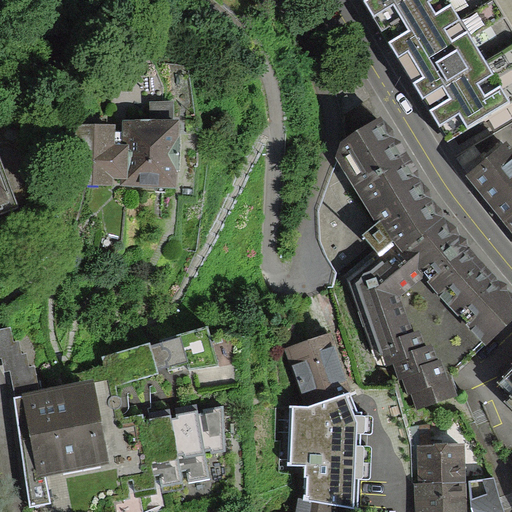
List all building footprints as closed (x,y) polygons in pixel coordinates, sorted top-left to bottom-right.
[(511,0),(359,0),(426,111),(449,149),(511,110),(511,0)] [(370,96),(360,80),(336,94),(345,110),(370,96)] [(451,215),(411,157),(385,118),(342,142),(336,159),(356,191),(379,226),(364,237),(387,263),(354,288),(379,360),(385,357),(401,351),(398,338),(415,331),(403,296),(426,278),(485,346),(511,321),(511,287),(460,226),(451,215)] [(79,128),(77,184),(175,188),(176,167),(179,167),(180,146),(177,146),(178,122),(120,120),(120,129),(79,128)] [(506,220),(511,215),(511,147),(508,143),(490,158),(468,176),(506,220)] [(208,325),(102,356),(111,384),(187,365),(220,362),(208,325)] [(401,351),(385,357),(389,368),(395,366),(399,378),(404,378),(408,395),(413,395),(417,408),(458,393),(451,378),(447,379),(441,360),(437,362),(431,345),(423,348),(418,330),(415,331),(398,338),(401,351)] [(311,410),(350,393),(331,333),(283,348),(302,409),(311,410)] [(505,400),(511,406),(511,367),(498,381),(511,394),(505,400)] [(101,424),(94,381),(20,394),(34,477),(108,464),(101,424)] [(305,466),(303,502),(340,504),(362,505),(367,413),(358,413),(350,393),(311,410),(302,409),(291,409),(287,465),(305,466)] [(236,404),(219,408),(101,424),(108,464),(115,511),(148,511),(247,496),(236,404)] [(463,479),(462,441),(416,442),(417,481),(463,479)] [(464,511),(463,479),(417,481),(418,511),(464,511)] [(500,511),(495,495),(473,503),(476,511),(500,511)] [(339,511),(340,504),(303,502),(296,500),(294,511),(339,511)]
